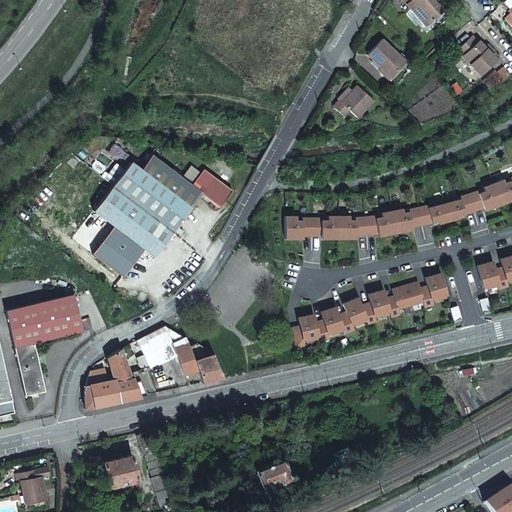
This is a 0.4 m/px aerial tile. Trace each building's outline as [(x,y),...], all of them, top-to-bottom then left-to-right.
[(432,0),(403,0),(425,24),(441,10),(434,2),(432,0)] [(511,0),(504,0),(503,2),(509,9),(507,11),(509,14),(502,20),(511,29),(511,0)] [(470,36),(456,49),(479,74),(495,59),(489,53),(493,50),(486,43),(483,46),(478,40),(476,42),(470,36)] [(364,54),(377,66),(387,76),(403,60),(380,37),(364,54)] [(433,47),(421,57),(425,61),(436,50),(433,47)] [(387,76),(377,66),(375,69),(385,78),(387,76)] [(345,88),(330,105),(341,115),(347,110),(354,116),(370,99),(353,85),(348,90),(345,88)] [(128,161),(108,187),(170,234),(200,195),(218,209),(231,192),(203,171),(200,175),(190,167),(181,179),(156,160),(146,174),(128,161)] [(509,198),(511,196),(511,176),(508,179),(509,181),(504,183),(502,179),(481,187),(483,191),(477,193),(477,191),(458,197),(459,199),(453,201),(452,196),(431,202),(432,206),(427,207),(426,205),(407,209),(408,212),(402,213),(401,209),(379,213),(380,217),(375,218),(374,216),(354,218),(354,220),(348,220),(348,216),(326,216),(326,220),(320,220),(320,218),(301,218),(301,221),(295,221),(295,216),(283,216),(284,239),(295,239),(295,236),(326,236),(326,238),(348,238),(348,236),(355,236),(377,234),(383,233),(384,235),(405,231),(405,228),(437,221),(437,223),(458,218),(458,216),(483,208),(489,206),(490,208),(510,200),(509,198)] [(112,226),(99,243),(129,267),(142,249),(152,257),(170,234),(108,187),(91,209),(112,226)] [(129,267),(99,243),(91,254),(121,277),(129,267)] [(502,269),(506,282),(511,280),(511,256),(500,260),(502,269)] [(492,263),(477,267),(483,288),(497,284),(499,290),(508,288),(506,282),(502,269),(494,271),(492,263)] [(431,300),(446,296),(440,274),(425,279),(427,287),(419,289),(422,302),(424,308),(433,305),(431,300)] [(422,302),(419,289),(418,283),(392,289),(393,296),(385,298),(389,312),(390,317),(399,315),(398,309),(422,302)] [(374,316),(389,312),(385,298),(383,289),(367,293),(369,301),(360,304),(365,318),(367,324),(376,322),(374,316)] [(1,311),(23,396),(43,391),(30,343),(87,329),(85,317),(76,320),(68,294),(1,311)] [(346,312),(338,315),(342,328),(344,334),(354,330),(352,324),(365,318),(360,304),(357,296),(343,305),(346,312)] [(323,321),(315,322),(317,336),(319,342),(329,338),(327,333),(342,328),(338,315),(335,307),(320,312),(323,321)] [(299,326),(291,328),(295,347),(304,345),(303,339),(317,336),(315,322),(313,314),(298,317),(299,326)] [(182,336),(163,326),(135,341),(139,346),(143,358),(146,364),(154,361),(151,353),(168,344),(174,355),(175,354),(188,348),(187,346),(184,337),(182,336)] [(200,383),(221,378),(211,354),(208,355),(202,347),(194,343),(187,346),(188,348),(195,369),(200,383)] [(168,344),(151,353),(154,361),(155,363),(174,355),(168,344)] [(188,348),(175,354),(182,374),(195,369),(188,348)] [(127,374),(119,349),(106,357),(112,379),(114,385),(128,377),(127,374)] [(0,415),(15,412),(0,351),(0,415)] [(119,401),(114,385),(112,379),(105,380),(102,367),(88,371),(86,377),(82,390),(83,408),(119,401)] [(114,385),(119,401),(137,397),(132,383),(130,378),(129,378),(128,377),(114,385)] [(132,383),(137,397),(144,395),(139,381),(132,383)] [(150,477),(160,506),(172,502),(148,431),(135,435),(142,456),(143,456),(151,477),(150,477)] [(359,451),(351,433),(337,439),(342,450),(331,454),(335,462),(359,451)] [(130,454),(100,461),(107,488),(137,481),(130,454)] [(282,459),(253,470),(262,491),(290,479),(282,459)] [(29,471),(13,475),(15,483),(18,482),(20,491),(22,490),(25,505),(44,501),(39,477),(31,478),(29,471)] [(511,511),(511,493),(508,487),(486,500),(483,502),(490,511),(511,511)]
